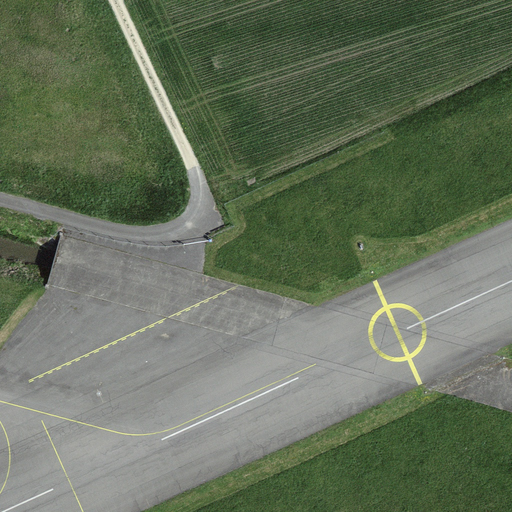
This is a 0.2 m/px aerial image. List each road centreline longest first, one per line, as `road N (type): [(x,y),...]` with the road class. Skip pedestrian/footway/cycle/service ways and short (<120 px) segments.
road 1 (track): [(117,0),(192,167),(199,200),(193,218),(171,231),(127,231),(0,198)]
road 2 (unknown): [(193,218),(511,78)]
